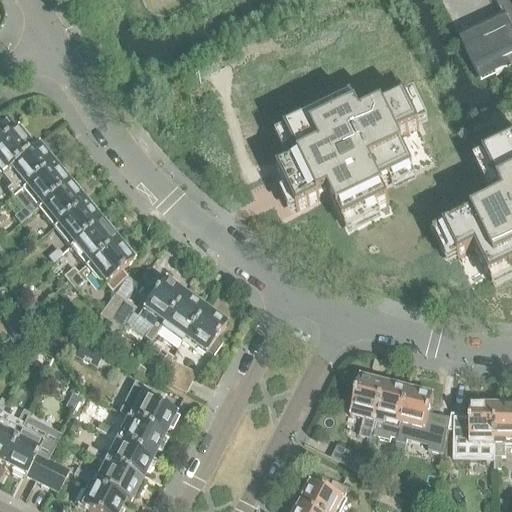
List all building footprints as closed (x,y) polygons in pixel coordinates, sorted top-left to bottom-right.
[(459,40),(480,85),(511,69),(511,0),(493,0),(505,24),(463,45),(460,39),(459,40)] [(297,163),(276,173),(296,215),(328,200),(342,229),(343,229),(356,255),(377,244),(385,261),(443,233),(457,263),(475,255),(489,284),(511,273),(511,125),(412,173),(397,142),(419,132),(404,100),(360,121),(351,101),(283,134),(297,163)] [(9,171),(35,149),(29,142),(32,139),(23,128),(20,130),(13,122),(0,132),(0,176),(1,177),(9,171)] [(25,191),(53,168),(46,160),(50,157),(40,146),(37,149),(36,148),(35,148),(35,149),(9,171),(1,177),(11,189),(7,193),(13,200),(21,194),(25,191)] [(41,210),(69,187),(62,179),(66,177),(56,165),(53,168),(25,191),(21,194),(13,200),(23,212),(29,219),(28,219),(29,220),(37,213),(41,210)] [(54,233),(57,230),(84,206),(78,199),(82,196),(72,184),(69,187),(41,210),(50,220),(46,223),(54,233)] [(70,252),(74,249),(100,226),(94,218),(97,215),(88,204),(84,206),(57,230),(66,239),(62,242),(70,252)] [(28,219),(29,219),(23,212),(14,220),(20,227),(28,219)] [(69,285),(117,245),(110,237),(113,234),(104,223),(100,226),(74,249),(81,259),(78,262),(85,270),(77,276),(73,271),(64,279),(68,285),(69,285)] [(105,286),(132,264),(131,263),(135,260),(125,249),(122,252),(117,245),(69,285),(74,292),(83,285),(85,286),(97,276),(105,286)] [(53,266),(62,259),(57,253),(48,260),(53,266)] [(163,328),(184,299),(163,283),(136,321),(150,331),(143,341),(149,346),(156,337),(163,328)] [(181,346),(205,314),(197,308),(199,304),(187,295),(184,299),(163,328),(156,337),(177,353),(181,346)] [(112,325),(124,308),(114,300),(102,317),(112,325)] [(121,332),(134,315),(124,308),(112,325),(121,332)] [(17,323),(12,313),(0,318),(0,326),(2,331),(17,323)] [(215,342),(225,328),(205,314),(181,346),(190,353),(193,350),(204,358),(205,356),(212,361),(222,347),(215,342)] [(101,359),(89,353),(80,349),(74,359),(96,370),(101,359)] [(163,381),(172,365),(174,359),(167,356),(156,377),(163,381)] [(133,368),(121,362),(118,368),(129,374),(133,368)] [(185,397),(195,377),(172,365),(163,381),(161,385),(185,397)] [(371,442),(385,387),(359,381),(350,420),(363,423),(359,439),(370,442),(371,442)] [(171,433),(178,420),(174,418),(175,417),(157,407),(161,399),(134,385),(117,416),(127,422),(131,424),(163,440),(167,431),(171,433)] [(402,428),(410,394),(408,393),(409,389),(395,386),(394,389),(385,387),(371,442),(370,442),(369,448),(376,450),(378,442),(389,445),(390,442),(397,443),(397,442),(401,428),(402,428)] [(429,418),(433,399),(410,394),(402,428),(401,428),(397,442),(397,443),(394,455),(400,457),(404,444),(407,445),(411,430),(421,433),(421,437),(435,440),(437,420),(429,418)] [(495,471),(496,409),(486,408),(486,404),(472,403),(472,409),(469,409),(469,422),(464,422),(460,449),(460,460),(491,460),(491,471),(495,471)] [(511,404),(505,405),(505,409),(496,409),(495,471),(501,471),(502,461),(506,461),(506,445),(511,445),(511,404)] [(0,467),(1,468),(30,411),(25,409),(18,423),(0,414),(0,467)] [(28,429),(34,418),(28,415),(30,412),(30,411),(1,468),(12,473),(11,475),(20,480),(21,478),(23,479),(35,458),(45,438),(28,429)] [(160,456),(167,442),(163,440),(131,424),(125,437),(120,435),(116,444),(151,463),(156,454),(160,456)] [(107,439),(110,434),(99,428),(97,434),(107,439)] [(155,465),(151,463),(116,444),(109,457),(99,452),(98,454),(88,450),(85,455),(104,465),(104,467),(108,469),(140,485),(145,476),(148,478),(155,465)] [(367,465),(337,450),(331,462),(364,478),(367,465)] [(47,464),(35,458),(23,479),(57,497),(68,475),(47,464)] [(144,487),(140,485),(108,469),(101,481),(87,474),(86,476),(77,471),(74,477),(88,484),(124,503),(123,504),(129,507),(133,498),(137,500),(144,487)] [(119,511),(123,504),(124,503),(88,484),(84,493),(88,495),(80,510),(84,511),(119,511)] [(337,511),(348,493),(333,485),(328,495),(311,486),(310,487),(307,485),(300,499),(304,501),(300,508),(306,511),(337,511)] [(392,511),(400,511),(405,503),(382,492),(376,504),(392,511)]
